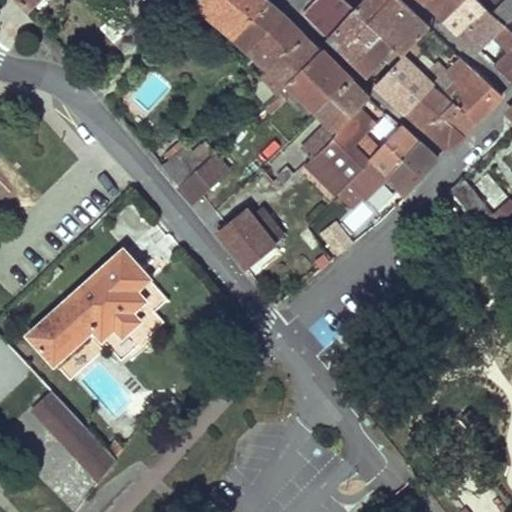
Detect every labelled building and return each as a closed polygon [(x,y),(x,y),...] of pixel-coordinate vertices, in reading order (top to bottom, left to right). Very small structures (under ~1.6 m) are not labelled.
[(20,0),(28,8),(32,4),(36,0),(20,0)] [(50,0),(36,0),(32,4),(39,12),(50,0)] [(264,0),(195,0),(194,2),(235,37),(267,2),(264,0)] [(369,23),(389,0),(363,0),(357,7),(354,10),(369,23)] [(429,29),(397,0),(389,0),(369,23),(381,34),(396,47),(405,55),(409,50),(429,29)] [(431,0),(428,4),(446,20),(466,0),(431,0)] [(482,4),(477,0),(466,0),(446,20),(460,33),(487,7),(482,4)] [(492,12),(504,0),(486,0),(482,4),(487,7),(492,12)] [(511,0),(504,0),(492,12),(511,30),(511,0)] [(354,10),(345,1),(334,12),(344,22),(354,10)] [(284,17),(267,2),(235,37),(250,50),(284,17)] [(511,30),(492,12),(487,7),(460,33),(476,47),(492,32),(509,50),(511,46),(511,30)] [(354,10),(344,22),(330,37),(344,51),(369,23),(354,10)] [(143,34),(121,11),(103,27),(128,55),(145,36),(143,34)] [(304,36),(284,17),(250,50),(256,55),(270,67),(304,36)] [(381,34),(369,23),(344,51),(355,62),(381,34)] [(396,47),(381,34),(355,62),(369,76),(388,54),(396,47)] [(321,52),(304,36),(270,67),(263,73),(280,91),(321,52)] [(511,46),(509,50),(504,54),(494,64),(511,80),(511,46)] [(396,47),(388,54),(397,62),(405,55),(396,47)] [(494,64),(504,54),(498,48),(487,57),(494,64)] [(250,50),(244,55),(250,60),(256,55),(250,50)] [(409,50),(405,55),(397,62),(377,84),(408,111),(435,83),(425,73),(409,59),(413,55),(409,50)] [(350,80),(321,52),(280,91),(265,104),(274,112),(287,100),(288,101),(298,93),(318,112),(350,80)] [(503,95),(460,57),(448,70),(435,83),(476,122),(503,95)] [(435,83),(448,70),(438,60),(425,73),(435,83)] [(250,85),(261,75),(254,70),(245,79),(250,85)] [(151,108),(169,85),(152,72),(134,95),(151,108)] [(370,99),(350,80),(318,112),(329,122),(301,148),(310,158),(360,108),(370,99)] [(476,122),(435,83),(408,111),(427,129),(441,116),(463,135),(476,122)] [(307,162),(340,195),(345,190),(361,174),(374,161),(358,144),(367,134),(377,124),(360,108),(310,158),(307,162)] [(463,135),(441,116),(427,129),(449,148),(463,135)] [(382,149),(367,134),(358,144),(374,161),(389,175),(419,142),(403,127),(382,149)] [(189,144),(163,167),(181,187),(218,153),(206,140),(194,150),(189,144)] [(436,160),(419,142),(389,175),(374,161),(361,174),(345,190),(351,195),(356,191),(364,198),(382,180),(386,184),(391,178),(407,193),(436,160)] [(178,189),(192,205),(233,170),(218,153),(181,187),(178,189)] [(284,183),(294,174),(287,166),(277,175),(284,183)] [(464,178),(452,189),(454,193),(487,232),(511,209),(511,200),(511,199),(494,213),(464,178)] [(280,246),(250,208),(219,232),(249,270),(280,246)] [(339,254),(352,244),(335,222),(322,232),(339,254)] [(168,298),(126,249),(30,334),(61,368),(101,335),(122,358),(165,319),(157,309),(168,298)] [(328,263),(334,258),(328,251),(323,255),(328,263)] [(62,269),(55,262),(38,279),(45,285),(62,269)] [(313,275),(307,268),(288,283),(294,290),(313,275)] [(0,390),(6,396),(32,367),(0,338),(0,390)] [(177,410),(175,390),(126,394),(128,414),(177,410)] [(75,455),(96,435),(55,391),(35,411),(75,455)] [(110,451),(96,435),(75,455),(100,481),(118,459),(110,451)] [(110,451),(118,459),(125,449),(118,443),(110,451)]
